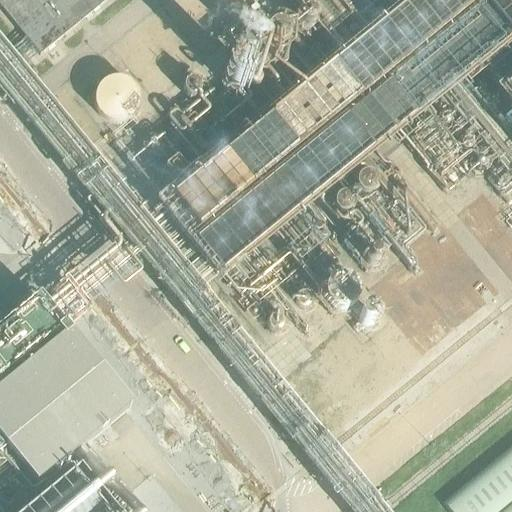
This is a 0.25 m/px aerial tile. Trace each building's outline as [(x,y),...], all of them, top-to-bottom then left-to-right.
[(0,0),(0,8),(40,57),(110,0),(0,0)] [(334,105),(341,115),(369,93),(372,97),(393,81),(384,69),(372,78),(366,69),(374,63),(365,51),(324,83),(328,88),(335,83),(346,96),(334,105)] [(136,103),(136,99),(135,90),(133,86),(130,83),(124,78),(119,76),(115,76),(109,76),(105,77),(98,82),(93,89),(91,93),(90,98),(92,106),(94,111),(96,114),(100,118),(104,120),(112,122),(116,122),(122,120),(129,116),(132,112),(134,108),(136,103)] [(511,85),(502,93),(511,105),(511,85)] [(418,122),(419,104),(400,102),(400,88),(391,88),(390,100),(380,100),(379,120),(418,122)] [(191,281),(177,281),(177,300),(191,300),(191,281)] [(143,428),(80,358),(0,421),(0,450),(46,508),(143,428)] [(189,404),(186,511),(250,511),(260,505),(252,495),(252,484),(230,456),(230,455),(189,404)] [(511,439),(439,499),(449,511),(506,511),(511,507),(511,439)]
